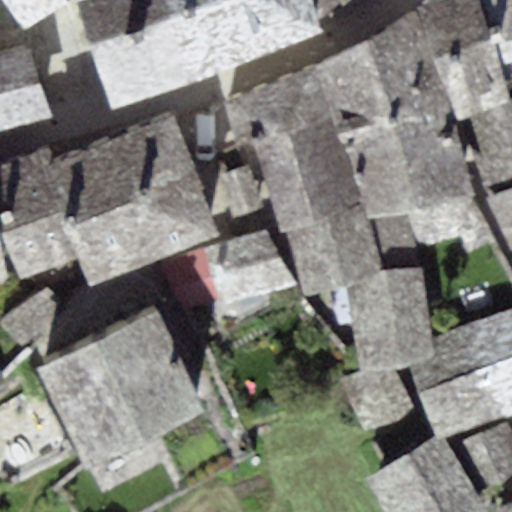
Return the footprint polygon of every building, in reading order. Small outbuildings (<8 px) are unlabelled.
[(72,0),(0,0),(0,10),(19,38),(66,6),(72,0)] [(110,112),(193,82),(166,0),(93,0),(76,7),(110,112)] [(315,11),(311,0),(166,0),(193,82),(322,37),(315,11)] [(311,0),(315,11),(340,0),(311,0)] [(428,0),(420,4),(422,8),(416,9),(459,120),(489,200),(511,190),(511,101),(508,102),(503,90),(511,87),(511,12),(508,0),(428,0)] [(411,15),(366,44),(422,207),(473,191),(452,129),(411,15)] [(422,207),(366,44),(313,65),(334,138),(356,206),(361,204),(371,222),(422,207)] [(0,142),(52,128),(29,49),(0,57),(0,142)] [(334,138),(313,65),(222,102),(243,164),(258,160),(334,138)] [(108,144),(155,262),(220,236),(172,117),(108,144)] [(356,206),(334,138),(258,160),(277,228),(356,206)] [(75,260),(87,289),(155,262),(108,144),(52,166),(39,171),(75,260)] [(52,166),(42,149),(0,170),(0,234),(20,284),(75,260),(39,171),(52,166)] [(247,169),(217,179),(232,223),(262,212),(247,169)] [(511,190),(489,200),(511,251),(511,190)] [(474,195),(407,216),(415,250),(459,236),(463,251),(490,241),(474,195)] [(358,209),(278,232),(280,236),(288,234),(305,302),(347,291),(358,373),(408,368),(432,360),(429,341),(419,269),(415,250),(407,216),(366,228),(358,209)] [(272,234),(204,251),(217,300),(219,304),(289,289),(272,234)] [(0,286),(10,285),(0,237),(0,286)] [(217,300),(204,251),(158,266),(182,313),(217,300)] [(169,310),(35,372),(84,475),(217,413),(169,310)] [(511,313),(429,341),(432,360),(408,368),(435,439),(447,438),(511,415),(511,313)] [(415,417),(395,375),(352,377),(340,379),(369,441),(415,417)] [(511,432),(507,424),(449,448),(486,511),(491,511),(492,511),(511,506),(511,432)] [(448,446),(430,441),(364,482),(382,511),(486,511),(449,448),(448,446)]
